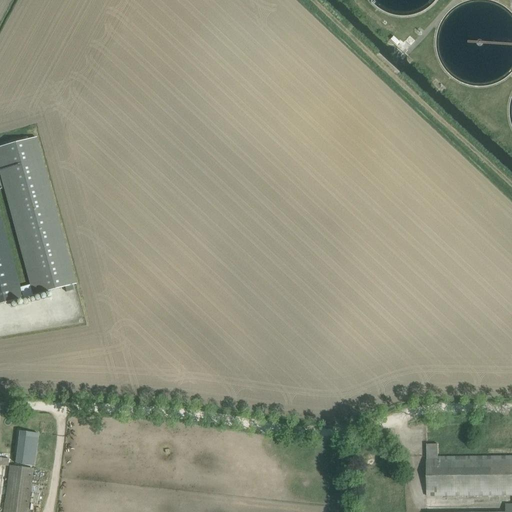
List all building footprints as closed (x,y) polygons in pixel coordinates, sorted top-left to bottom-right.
[(36,137),(0,147),(0,173),(30,285),(20,288),(23,299),(76,284),(36,137)] [(0,214),(0,304),(23,299),(20,288),(0,214)] [(35,452),(38,434),(19,431),(17,450),(35,452)] [(511,511),(511,456),(438,457),(438,444),(427,445),(427,457),(427,497),(511,495),(511,504),(506,505),(505,511),(511,511)] [(0,465),(7,467),(8,459),(0,457),(0,465)] [(10,466),(3,511),(27,511),(33,469),(10,466)]
